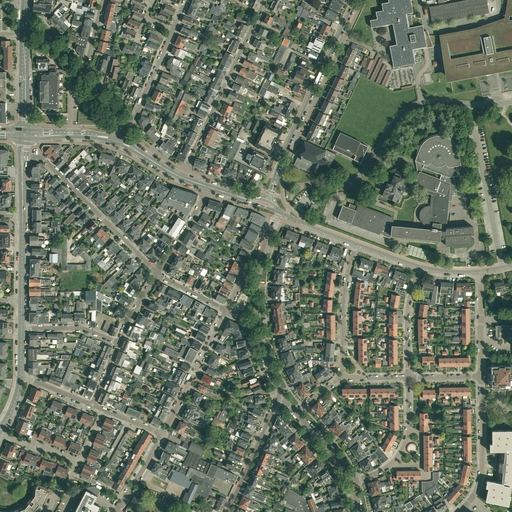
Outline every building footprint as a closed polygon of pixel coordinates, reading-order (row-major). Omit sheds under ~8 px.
[(46,4),(46,0),(34,0),(33,11),(45,13),(46,4)] [(46,0),(46,4),(45,13),(45,12),(51,13),(51,11),(52,11),(56,5),(51,5),(51,0),(46,0)] [(137,6),(138,3),(132,0),(131,3),(132,4),(130,9),(133,10),(132,11),(135,12),(135,11),(141,14),(142,14),(144,9),(137,6)] [(168,3),(161,0),(160,3),(166,5),(163,10),(170,13),(170,14),(173,15),(175,9),(167,6),(168,3)] [(256,9),(259,3),(251,0),(246,0),(250,2),(249,5),(256,9)] [(338,12),(340,7),(325,0),(321,0),(321,1),(330,5),(329,7),(338,12)] [(426,47),(427,47),(441,44),(443,60),(446,60),(448,69),(449,78),(485,72),(495,70),(498,69),(498,71),(511,68),(511,19),(490,24),(490,26),(485,27),(439,36),(428,36),(427,32),(425,32),(424,32),(423,25),(408,28),(408,26),(413,25),(411,15),(406,16),(406,14),(413,12),(410,0),(388,0),(388,2),(381,3),(383,10),(376,12),(376,16),(375,16),(373,18),(374,19),(370,20),(371,28),(392,24),(393,24),(396,44),(389,46),(393,67),(412,64),(415,63),(414,57),(414,56),(413,49),(426,47)] [(486,0),(466,0),(429,7),(430,15),(432,24),(489,13),(486,0)] [(117,4),(113,3),(108,2),(107,7),(119,10),(122,10),(123,8),(117,6),(117,4)] [(277,11),(279,7),(272,4),(269,9),(278,14),(279,12),(277,11)] [(87,11),(83,10),(83,7),(77,5),(76,9),(80,10),(79,12),(86,14),(85,16),(88,17),(93,18),(94,14),(90,12),(86,11),(87,11)] [(198,8),(196,7),(191,5),(190,5),(189,7),(190,8),(189,10),(200,15),(204,16),(205,14),(197,10),(198,8)] [(223,10),(219,8),(213,5),(212,8),(209,7),(207,11),(217,15),(220,16),(223,10)] [(322,10),(336,17),(338,13),(328,8),(327,10),(319,6),(318,9),(322,10)] [(59,12),(59,11),(60,10),(59,8),(57,10),(54,13),(54,14),(53,15),(50,19),(51,20),(51,21),(51,22),(53,24),(54,24),(54,23),(59,18),(62,15),(59,12)] [(307,21),(310,15),(312,12),(304,8),(300,17),(307,21)] [(163,10),(161,9),(159,14),(156,12),(154,16),(161,19),(162,16),(168,19),(170,14),(170,13),(163,10)] [(336,17),(322,10),(318,9),(317,11),(321,12),(325,15),(324,17),(333,21),(336,17)] [(204,16),(200,15),(189,10),(188,12),(187,12),(187,14),(186,15),(191,17),(193,18),(194,18),(196,15),(199,17),(203,19),(204,16)] [(144,15),(142,14),(141,14),(135,11),(135,12),(132,17),(129,15),(128,19),(130,19),(134,21),(135,18),(141,21),(144,15)] [(59,28),(64,23),(62,21),(63,19),(62,18),(64,16),(63,14),(62,15),(59,18),(54,23),(59,28)] [(274,15),(273,18),(267,15),(264,22),(268,24),(271,25),(273,21),(276,22),(279,18),(274,15)] [(84,22),(79,21),(77,21),(78,16),(75,16),(74,22),(91,26),(93,20),(85,18),(84,22)] [(104,16),(102,23),(103,24),(107,25),(106,29),(112,31),(117,32),(117,30),(118,27),(116,26),(116,24),(115,24),(115,23),(111,22),(111,19),(114,20),(114,21),(116,21),(116,19),(104,16)] [(191,19),(189,18),(184,16),(181,22),(189,25),(191,21),(198,25),(199,22),(192,19),(191,19)] [(283,20),(279,18),(276,22),(284,26),(286,28),(282,35),(287,38),(293,25),(283,20)] [(139,23),(134,21),(130,19),(127,25),(124,23),(123,26),(125,27),(127,28),(129,29),(130,26),(136,29),(139,23)] [(322,26),(318,23),(319,22),(313,19),(311,23),(316,26),(329,32),(331,27),(323,23),(322,26)] [(71,25),(69,23),(68,22),(66,25),(64,23),(59,28),(64,32),(71,25)] [(90,32),(91,26),(74,22),(73,24),(83,26),(82,30),(90,32)] [(242,38),(245,32),(232,26),(228,24),(226,23),(224,23),(223,25),(223,26),(227,28),(226,29),(229,30),(229,29),(231,30),(231,28),(236,31),(235,35),(228,32),(227,34),(233,38),(238,40),(240,37),(242,38)] [(240,23),(238,27),(233,24),(232,26),(245,32),(248,26),(240,23)] [(180,33),(185,35),(191,37),(192,35),(196,36),(198,32),(191,29),(191,30),(187,28),(187,26),(184,25),(183,27),(180,33)] [(326,36),(329,32),(316,26),(314,30),(326,36)] [(125,33),(123,32),(122,31),(121,35),(120,37),(126,40),(127,38),(128,35),(134,38),(136,32),(129,29),(127,28),(125,33)] [(268,31),(265,30),(261,28),(258,34),(265,37),(266,34),(270,36),(272,33),(268,31)] [(304,31),(301,29),(300,31),(299,33),(307,38),(308,37),(310,34),(304,31)] [(80,36),(83,37),(88,38),(90,32),(82,30),(81,34),(76,33),(75,35),(80,36)] [(150,34),(148,40),(150,41),(150,40),(157,43),(158,42),(159,43),(161,40),(159,39),(160,38),(154,35),(155,32),(149,30),(147,33),(150,34)] [(324,41),(326,36),(314,30),(313,32),(314,33),(313,35),(317,37),(324,41)] [(88,39),(83,38),(69,34),(68,40),(76,43),(75,48),(76,48),(76,49),(77,49),(76,51),(82,57),(84,57),(84,56),(88,39)] [(108,38),(109,36),(102,34),(100,39),(110,41),(109,42),(114,43),(115,41),(110,39),(108,38)] [(186,39),(183,37),(179,35),(177,40),(189,46),(195,49),(197,46),(191,43),(190,44),(185,41),(186,39)] [(310,41),(321,47),(324,42),(312,36),(311,38),(312,38),(310,41)] [(224,41),(219,39),(214,37),(213,39),(224,44),(229,46),(227,50),(235,54),(238,48),(224,41)] [(220,37),(219,39),(224,41),(238,48),(240,42),(233,38),(231,42),(225,39),(220,37)] [(287,47),(290,40),(285,37),(283,40),(281,44),(287,47)] [(150,41),(148,40),(148,39),(145,44),(144,48),(150,50),(151,47),(157,50),(160,44),(157,43),(150,40),(150,41)] [(261,41),(260,41),(256,39),(252,45),(259,49),(261,43),(264,44),(266,41),(262,39),(261,41)] [(195,49),(189,46),(177,40),(175,45),(182,48),(183,45),(195,51),(195,49)] [(319,52),(321,47),(310,41),(308,47),(319,52)] [(138,58),(139,55),(141,50),(138,49),(140,46),(133,43),(132,46),(126,44),(123,51),(132,55),(133,52),(136,54),(135,56),(138,58)] [(315,60),(318,54),(299,44),(298,46),(310,52),(308,56),(315,60)] [(105,50),(106,48),(99,46),(97,50),(105,52),(104,54),(111,56),(112,52),(105,50)] [(180,50),(178,49),(174,47),(171,53),(177,56),(180,50)] [(360,56),(355,54),(356,51),(353,50),(354,49),(349,47),(348,50),(348,49),(346,52),(347,52),(347,53),(356,57),(359,59),(360,56)] [(226,52),(224,56),(214,50),(213,53),(216,54),(219,55),(231,61),(234,56),(226,52)] [(257,54),(254,53),(250,51),(249,52),(248,53),(248,54),(247,57),(251,59),(254,60),(256,56),(261,59),(268,62),(269,59),(257,54)] [(377,52),(365,77),(368,79),(380,53),(377,52)] [(354,62),(356,57),(347,53),(346,55),(345,54),(344,57),(345,57),(344,58),(354,62)] [(106,69),(109,60),(111,56),(105,54),(103,59),(99,57),(97,64),(96,69),(105,72),(106,69)] [(229,67),(231,61),(219,55),(216,54),(215,56),(222,60),(221,63),(229,67)] [(306,69),(308,70),(311,64),(307,62),(308,60),(300,56),(298,61),(301,62),(300,65),(300,66),(306,69)] [(178,58),(177,60),(170,57),(167,62),(175,65),(179,67),(180,67),(183,60),(178,58)] [(111,58),(109,65),(112,66),(109,76),(116,78),(119,67),(115,66),(117,59),(111,58)] [(354,62),(344,58),(343,59),(342,61),(342,62),(342,63),(349,66),(350,65),(351,66),(354,65),(355,66),(356,63),(354,62)] [(380,58),(370,80),(373,81),(383,59),(380,58)] [(37,59),(37,64),(37,69),(47,69),(47,64),(49,64),(49,59),(37,59)] [(152,65),(150,64),(149,63),(150,61),(146,59),(144,62),(142,68),(149,71),(152,65)] [(252,63),(250,62),(245,59),(243,65),(250,68),(251,65),(257,68),(258,66),(252,63)] [(366,63),(365,62),(363,66),(369,69),(373,62),(368,59),(366,63)] [(179,67),(175,65),(167,62),(165,67),(173,70),(171,73),(178,76),(181,70),(178,69),(179,67)] [(220,64),(219,67),(210,63),(209,66),(226,73),(228,68),(220,64)] [(384,64),(375,82),(379,84),(387,65),(384,64)] [(300,66),(300,65),(299,65),(295,73),(296,73),(298,74),(304,77),(306,78),(309,72),(305,71),(306,69),(300,66)] [(340,70),(347,73),(349,68),(342,65),(342,66),(341,66),(340,68),(340,70)] [(215,75),(223,79),(226,73),(209,66),(208,67),(217,71),(215,75)] [(248,70),(246,69),(242,67),(239,73),(253,79),(254,76),(247,73),(248,70)] [(147,77),(149,71),(142,68),(139,74),(138,76),(142,78),(143,75),(147,77)] [(58,69),(56,69),(56,70),(50,70),(48,73),(41,73),(40,109),(44,109),(44,112),(51,112),(56,112),(56,109),(59,109),(59,93),(59,91),(60,91),(60,89),(59,89),(59,75),(59,73),(59,72),(64,72),(73,82),(75,80),(65,69),(58,69)] [(272,80),(275,73),(271,70),(269,73),(266,78),(271,81),(272,80)] [(345,78),(347,73),(340,70),(339,72),(338,71),(337,74),(338,74),(337,75),(345,78)] [(388,70),(381,85),(384,87),(391,72),(388,70)] [(125,89),(127,85),(130,86),(135,74),(128,71),(125,78),(122,77),(120,82),(118,86),(125,89)] [(170,74),(170,75),(163,72),(161,77),(160,79),(167,83),(169,78),(174,80),(176,77),(170,74)] [(215,76),(213,79),(200,73),(199,75),(200,75),(220,85),(222,79),(215,76)] [(298,74),(296,73),(295,76),(291,75),(289,79),(297,83),(298,81),(302,83),(304,77),(298,74)] [(220,85),(200,75),(199,76),(199,77),(211,83),(209,87),(217,90),(220,85)] [(245,78),(242,77),(238,75),(235,81),(242,84),(241,86),(248,89),(250,84),(243,81),(245,78)] [(334,82),(342,85),(344,80),(336,77),(336,78),(335,77),(334,80),(335,80),(334,82)] [(270,84),(271,81),(266,78),(262,86),(268,89),(270,84)] [(167,83),(160,79),(159,82),(156,87),(163,90),(163,91),(170,94),(171,91),(170,90),(168,89),(169,87),(166,85),(167,83)] [(288,80),(288,82),(287,83),(290,85),(294,87),(293,90),(299,93),(301,90),(300,89),(301,88),(298,86),(299,85),(291,82),(288,80)] [(132,90),(130,95),(137,98),(138,93),(140,88),(137,87),(139,85),(133,82),(132,85),(133,86),(132,90)] [(339,90),(342,85),(334,82),(333,83),(332,85),(332,86),(332,87),(339,90)] [(235,93),(242,96),(243,94),(238,91),(241,86),(234,83),(231,88),(236,91),(235,93)] [(268,89),(267,90),(278,95),(281,89),(270,84),(268,89)] [(198,87),(198,88),(195,86),(195,87),(193,86),(193,88),(197,90),(214,98),(217,91),(210,88),(208,92),(198,87)] [(267,90),(268,89),(262,86),(258,94),(267,98),(268,95),(265,94),(267,90)] [(329,93),(336,97),(338,92),(331,88),(330,89),(329,91),(329,92),(329,93)] [(163,93),(160,92),(155,90),(153,95),(165,100),(165,98),(162,96),(163,93)] [(206,97),(204,101),(211,104),(214,98),(197,90),(196,92),(206,97)] [(245,98),(235,93),(230,91),(227,98),(234,101),(235,98),(243,102),(245,98)] [(334,102),(336,97),(329,93),(328,95),(327,95),(326,97),(327,97),(326,98),(334,102)] [(165,100),(153,95),(151,99),(155,101),(155,102),(161,105),(162,104),(163,103),(167,105),(168,101),(167,101),(165,100)] [(295,103),(287,100),(287,99),(280,96),(278,99),(281,100),(280,104),(284,106),(292,109),(295,103)] [(323,105),(330,109),(333,104),(325,100),(325,101),(324,101),(323,103),(324,103),(323,105)] [(160,107),(152,103),(147,101),(145,107),(149,109),(152,110),(153,107),(159,110),(160,107)] [(210,106),(203,102),(199,101),(197,107),(200,108),(207,112),(210,106)] [(6,112),(6,102),(0,102),(0,122),(6,122),(6,119),(8,119),(8,112),(6,112)] [(233,105),(242,110),(244,106),(235,102),(233,105)] [(233,105),(232,107),(225,103),(222,108),(230,112),(232,109),(243,114),(244,111),(242,110),(233,105)] [(328,114),(330,109),(323,105),(322,107),(321,107),(320,109),(321,109),(321,110),(328,114)] [(292,109),(284,106),(283,109),(275,106),(272,110),(284,115),(285,114),(289,116),(292,109)] [(204,118),(207,112),(200,108),(198,111),(195,109),(193,112),(197,114),(204,118)] [(230,112),(222,108),(220,113),(228,117),(227,118),(232,120),(233,117),(231,116),(233,113),(230,112)] [(284,117),(279,115),(271,111),(270,115),(277,118),(276,121),(278,122),(285,125),(286,122),(285,122),(286,120),(283,118),(284,117)] [(317,117),(325,121),(327,115),(320,112),(319,113),(318,115),(317,117)] [(150,118),(152,115),(152,114),(150,114),(148,117),(146,116),(146,118),(143,117),(144,115),(141,114),(138,121),(138,123),(143,129),(144,129),(145,126),(146,126),(147,124),(150,118)] [(203,120),(199,118),(196,116),(196,117),(192,115),(191,118),(194,119),(193,122),(201,126),(203,120)] [(224,118),(221,117),(217,115),(214,120),(225,125),(226,124),(222,122),(224,118)] [(263,120),(256,117),(249,130),(255,133),(255,131),(260,122),(262,123),(263,120)] [(322,125),(325,121),(317,117),(317,119),(316,118),(315,121),(315,122),(322,125)] [(232,126),(226,124),(225,125),(214,120),(211,126),(219,129),(221,125),(230,130),(232,126)] [(198,131),(201,126),(193,122),(192,125),(188,123),(187,126),(190,128),(198,131)] [(254,146),(270,154),(276,144),(277,141),(282,130),(276,127),(275,129),(271,127),(272,125),(266,122),(260,133),(260,134),(259,135),(254,146)] [(311,128),(318,132),(321,127),(313,123),(313,124),(312,124),(311,126),(312,126),(311,128)] [(151,137),(157,130),(152,126),(146,132),(151,137)] [(188,134),(183,132),(175,128),(174,130),(176,131),(194,139),(197,133),(190,130),(188,134)] [(218,131),(215,130),(210,128),(208,133),(215,136),(216,134),(221,136),(222,134),(217,131),(218,131)] [(316,137),(318,132),(311,128),(311,129),(310,129),(309,131),(309,133),(316,137)] [(157,130),(151,137),(156,141),(159,137),(160,137),(161,135),(157,130)] [(191,145),(194,139),(176,131),(175,133),(186,138),(184,142),(191,145)] [(332,150),(360,163),(363,157),(368,146),(360,143),(360,142),(340,132),(334,145),(334,146),(332,150)] [(223,140),(215,136),(208,133),(206,138),(213,141),(214,139),(222,142),(223,140)] [(319,138),(316,137),(309,133),(308,134),(306,136),(307,136),(306,138),(316,143),(319,138)] [(165,150),(175,138),(168,135),(165,134),(163,137),(166,139),(167,139),(168,138),(169,139),(165,143),(163,142),(160,146),(160,147),(160,148),(161,149),(162,149),(163,148),(163,149),(165,150)] [(473,231),(473,226),(446,228),(447,211),(448,201),(452,201),(453,190),(456,189),(454,176),(458,176),(456,166),(461,165),(459,152),(458,150),(458,149),(457,148),(457,147),(456,145),(455,144),(454,143),(454,142),(453,141),(452,140),(451,140),(449,139),(448,138),(447,138),(446,137),(445,137),(443,136),(442,136),(441,136),(439,136),(438,136),(437,136),(435,136),(434,136),(433,136),(431,137),(430,137),(429,138),(428,139),(427,139),(426,140),(425,141),(424,142),(423,143),(422,144),(421,145),(420,146),(420,147),(419,149),(417,155),(415,161),(421,163),(419,166),(422,168),(441,175),(440,179),(420,172),(415,184),(427,188),(425,192),(431,194),(430,206),(428,206),(424,207),(421,209),(419,213),(419,217),(420,221),(423,224),(426,226),(428,226),(429,225),(432,225),(432,228),(431,228),(431,230),(392,226),(393,218),(387,216),(387,215),(358,204),(357,207),(350,204),(350,203),(348,207),(342,205),(337,218),(380,235),(380,233),(383,234),(383,235),(390,238),(391,236),(432,240),(439,240),(440,237),(441,237),(441,239),(443,239),(444,237),(445,237),(446,245),(471,243),(471,234),(473,234),(473,231)] [(175,150),(172,148),(179,140),(175,138),(165,150),(168,153),(168,152),(171,155),(175,150)] [(212,143),(213,141),(206,138),(203,143),(208,145),(211,146),(215,148),(217,146),(212,143)] [(233,146),(231,149),(228,157),(233,160),(241,142),(236,140),(233,146)] [(326,149),(325,151),(304,142),(298,155),(300,156),(299,158),(297,157),(294,165),(309,172),(310,171),(317,174),(320,168),(326,171),(330,162),(331,163),(333,159),(336,154),(326,150),(326,149)] [(191,146),(186,144),(184,147),(182,145),(176,158),(182,161),(183,160),(184,160),(187,155),(191,146)] [(42,147),(41,149),(42,151),(44,153),(48,157),(60,145),(44,145),(42,147)] [(60,145),(48,157),(53,161),(59,155),(56,152),(58,150),(59,150),(62,147),(60,145)] [(207,148),(202,145),(200,150),(204,151),(203,154),(200,154),(199,156),(198,159),(196,159),(195,163),(194,163),(193,165),(195,167),(196,168),(197,167),(199,168),(204,151),(206,152),(208,148),(207,148)] [(204,151),(199,168),(201,168),(201,169),(203,170),(203,169),(204,169),(208,159),(205,158),(207,153),(211,154),(212,150),(208,148),(206,152),(204,151)] [(6,167),(9,152),(9,151),(7,151),(6,151),(5,150),(3,150),(2,150),(1,150),(0,149),(0,175),(8,176),(8,169),(4,169),(4,167),(6,167)] [(84,159),(85,157),(88,154),(84,150),(80,153),(83,156),(82,157),(84,159)] [(254,151),(252,155),(248,154),(246,158),(250,160),(248,164),(263,171),(269,158),(254,151)] [(105,164),(106,162),(108,155),(101,153),(99,160),(103,161),(102,163),(105,164)] [(88,154),(85,157),(90,163),(93,160),(88,154)] [(59,168),(63,165),(65,162),(68,159),(64,155),(61,157),(60,157),(55,163),(59,168)] [(108,155),(106,162),(113,164),(115,157),(108,155)] [(217,162),(219,156),(216,155),(214,164),(211,163),(209,170),(209,171),(210,171),(211,172),(212,171),(214,172),(217,162)] [(223,156),(222,158),(220,163),(217,162),(214,172),(216,173),(218,174),(218,173),(219,174),(221,167),(223,168),(226,157),(223,156)] [(66,175),(70,172),(79,162),(77,160),(74,163),(72,165),(71,163),(62,171),(66,175)] [(120,172),(125,162),(124,162),(124,161),(121,160),(120,160),(117,166),(120,168),(117,172),(119,173),(120,172)] [(229,176),(233,160),(232,163),(230,163),(230,165),(227,165),(226,167),(223,175),(224,175),(225,176),(226,176),(227,176),(229,176)] [(125,162),(120,172),(119,173),(122,175),(123,172),(126,174),(128,170),(130,165),(129,165),(130,164),(127,163),(125,162)] [(31,174),(40,174),(40,175),(44,175),(48,171),(41,163),(32,166),(31,168),(31,174)] [(106,172),(108,174),(111,176),(115,165),(112,164),(109,172),(106,170),(106,172)] [(81,171),(85,167),(83,165),(78,170),(76,169),(74,171),(73,170),(67,176),(72,181),(81,171)] [(129,184),(137,169),(136,169),(136,168),(134,166),(133,167),(129,173),(131,174),(126,182),(128,183),(129,184)] [(97,180),(104,173),(98,167),(93,171),(95,173),(92,176),(97,180)] [(261,175),(261,173),(248,167),(245,174),(246,174),(246,175),(259,181),(261,175)] [(77,186),(80,183),(87,176),(91,172),(88,169),(84,174),(81,171),(72,181),(77,186)] [(137,181),(139,177),(142,173),(141,172),(142,171),(139,170),(137,169),(129,184),(130,185),(132,182),(134,179),(137,181)] [(242,181),(245,175),(239,173),(238,174),(237,177),(236,179),(242,181)] [(406,181),(406,180),(402,179),(400,178),(401,175),(395,173),(394,176),(392,182),(393,183),(393,184),(391,185),(387,183),(383,196),(398,202),(401,193),(403,192),(404,191),(404,189),(404,188),(405,184),(406,184),(406,183),(406,181)] [(141,188),(148,177),(147,176),(147,175),(145,174),(144,174),(141,178),(140,180),(142,181),(140,185),(142,186),(141,188)] [(256,186),(259,181),(246,175),(246,176),(247,176),(244,182),(254,187),(256,186)] [(54,187),(55,185),(59,182),(54,177),(49,182),(48,182),(48,186),(51,184),(53,187),(54,187)] [(149,186),(150,184),(153,180),(152,179),(150,177),(150,178),(148,177),(141,188),(143,189),(147,184),(149,186)] [(85,179),(77,187),(82,191),(90,184),(85,179)] [(156,190),(160,183),(156,181),(152,187),(149,192),(151,193),(152,191),(155,192),(156,190)] [(158,197),(165,186),(160,183),(156,190),(159,191),(156,196),(158,197)] [(54,201),(65,189),(64,188),(64,187),(63,186),(62,186),(61,185),(56,191),(58,192),(54,196),(55,197),(53,199),(53,200),(54,201)] [(164,198),(166,193),(169,189),(165,186),(158,197),(160,199),(161,196),(164,198)] [(165,198),(167,200),(168,198),(169,198),(169,197),(194,205),(197,201),(198,195),(172,186),(165,198)] [(89,199),(93,195),(99,189),(97,187),(93,191),(90,189),(85,194),(89,199)] [(64,198),(66,197),(69,193),(69,192),(68,191),(67,191),(65,189),(54,201),(55,203),(62,197),(64,198)] [(96,202),(106,192),(104,190),(102,192),(100,190),(98,192),(98,193),(96,195),(92,198),(93,199),(92,199),(94,201),(95,201),(96,202)] [(48,191),(45,191),(44,197),(43,197),(43,194),(32,193),(32,194),(31,194),(31,199),(49,200),(53,200),(53,199),(50,194),(48,192),(48,191)] [(100,206),(103,202),(105,200),(104,198),(108,195),(106,192),(96,202),(97,203),(99,206),(99,205),(100,206)] [(105,211),(119,197),(117,194),(111,200),(110,199),(101,207),(102,208),(101,208),(103,210),(104,210),(105,211)] [(137,194),(135,198),(140,202),(140,203),(143,198),(137,194)] [(68,206),(70,204),(74,201),(73,200),(72,199),(70,197),(64,202),(64,201),(58,208),(58,209),(59,211),(66,204),(68,206)] [(114,205),(117,203),(121,199),(119,197),(105,211),(106,212),(105,212),(107,214),(108,214),(116,207),(114,205)] [(54,201),(53,200),(49,200),(31,199),(31,205),(32,205),(32,206),(41,206),(41,203),(46,203),(46,209),(54,209),(58,209),(58,208),(55,203),(54,201)] [(214,209),(216,202),(209,200),(207,206),(206,206),(203,209),(206,211),(209,207),(214,209)] [(73,211),(75,209),(79,206),(78,205),(77,204),(75,202),(70,207),(69,207),(65,211),(67,213),(71,209),(73,211)] [(220,211),(221,209),(223,204),(216,202),(214,209),(217,210),(215,217),(217,218),(220,211)] [(231,217),(236,207),(227,203),(222,213),(215,226),(224,231),(228,223),(231,217)] [(126,207),(125,205),(117,212),(115,210),(110,216),(112,218),(111,218),(113,220),(120,213),(126,207)] [(156,211),(161,213),(164,216),(168,210),(163,206),(160,205),(157,209),(156,211)] [(78,217),(80,215),(84,211),(83,211),(84,210),(83,209),(82,209),(80,207),(66,221),(68,224),(77,215),(78,217)] [(125,215),(123,214),(128,209),(126,207),(120,213),(113,220),(115,222),(115,221),(117,223),(121,219),(125,215)] [(266,218),(261,215),(258,214),(238,207),(234,215),(250,221),(261,226),(266,218)] [(159,216),(161,213),(156,211),(154,214),(152,217),(155,219),(158,215),(159,216)] [(81,226),(86,221),(90,217),(89,217),(90,216),(88,214),(87,215),(85,213),(76,222),(79,224),(81,226)] [(135,220),(134,219),(132,217),(130,219),(121,228),(123,230),(124,230),(125,231),(130,226),(129,224),(132,221),(133,222),(135,220)] [(178,217),(176,217),(175,218),(174,217),(172,220),(182,227),(185,221),(178,217)] [(121,228),(130,219),(128,218),(126,221),(124,219),(118,224),(120,226),(119,226),(121,228)] [(212,226),(204,221),(200,218),(197,223),(204,227),(205,225),(210,228),(212,226)] [(91,231),(94,228),(97,225),(97,224),(98,223),(95,220),(94,221),(93,220),(81,232),(83,234),(87,231),(90,233),(91,232),(91,231)] [(178,233),(182,227),(172,220),(170,223),(174,225),(171,229),(178,233)] [(261,227),(257,225),(252,222),(247,220),(246,221),(245,221),(245,222),(250,225),(249,227),(259,231),(261,227)] [(202,228),(199,226),(195,223),(191,229),(199,233),(200,231),(205,234),(207,230),(202,227),(202,228)] [(141,232),(139,231),(144,226),(142,224),(139,226),(129,236),(131,238),(132,238),(133,239),(141,232)] [(225,229),(235,234),(230,232),(233,226),(232,226),(229,224),(228,224),(225,229)] [(129,236),(139,226),(138,225),(135,227),(133,225),(126,232),(128,234),(128,235),(129,236)] [(171,229),(168,226),(165,231),(175,237),(178,233),(171,229)] [(97,241),(98,239),(105,232),(101,228),(98,231),(95,229),(88,236),(91,239),(92,237),(97,241)] [(258,233),(254,231),(249,228),(248,232),(242,229),(241,231),(255,238),(258,233)] [(231,243),(235,234),(225,229),(221,237),(231,243)] [(171,239),(166,236),(164,235),(165,234),(159,230),(157,233),(163,236),(161,239),(168,243),(169,243),(170,241),(169,241),(171,239)] [(291,239),(293,232),(287,230),(286,233),(284,232),(281,238),(290,241),(291,239)] [(189,231),(186,237),(197,244),(198,242),(196,240),(196,237),(196,236),(189,231)] [(253,243),(255,238),(241,231),(241,233),(246,235),(244,238),(248,241),(253,243)] [(98,245),(103,240),(105,242),(110,237),(105,232),(98,239),(97,241),(95,242),(98,245)] [(296,241),(297,239),(299,234),(293,232),(291,239),(294,240),(292,246),(295,248),(297,242),(296,241)] [(142,248),(153,237),(151,235),(145,241),(143,239),(138,244),(139,245),(138,245),(140,247),(141,247),(142,248)] [(303,250),(307,237),(302,235),(300,240),(299,243),(297,242),(295,248),(294,251),(296,252),(297,251),(299,245),(303,247),(302,250),(303,250)] [(151,246),(149,244),(156,238),(153,237),(142,248),(143,249),(142,249),(144,251),(145,251),(151,246)] [(196,246),(197,244),(186,237),(182,242),(189,247),(191,243),(196,246)] [(311,245),(312,244),(313,240),(307,237),(303,250),(306,251),(308,245),(311,246),(310,248),(309,247),(308,251),(310,252),(313,246),(311,245)] [(9,243),(9,240),(0,239),(0,247),(4,247),(9,247),(9,246),(10,246),(10,243),(9,243)] [(250,250),(252,244),(242,239),(239,244),(250,250)] [(108,254),(117,244),(116,243),(114,241),(113,241),(108,246),(110,248),(106,252),(108,254)] [(320,250),(323,243),(317,241),(315,246),(313,252),(316,253),(317,249),(320,250)] [(326,252),(327,250),(329,245),(323,243),(320,250),(318,256),(321,257),(323,251),(326,252)] [(115,253),(117,252),(121,248),(120,248),(120,247),(119,245),(118,246),(117,244),(108,254),(110,255),(114,252),(115,253)] [(188,249),(185,247),(181,244),(177,251),(184,255),(183,256),(190,260),(192,257),(187,254),(186,252),(188,249)] [(248,252),(242,249),(242,248),(234,244),(232,247),(240,251),(239,254),(246,257),(248,252)] [(78,253),(82,249),(78,245),(74,249),(77,252),(78,253)] [(151,257),(160,248),(158,246),(155,250),(153,248),(147,254),(148,254),(148,255),(149,256),(150,256),(151,257)] [(332,247),(331,252),(330,255),(328,254),(327,257),(331,259),(331,260),(333,261),(338,249),(337,249),(335,248),(334,247),(334,248),(332,247)] [(61,263),(61,260),(61,250),(61,248),(52,248),(52,250),(52,253),(49,253),(49,260),(49,263),(51,263),(57,263),(61,263)] [(155,261),(158,258),(159,257),(160,256),(159,256),(160,256),(158,254),(162,250),(160,248),(151,257),(152,258),(152,259),(154,261),(154,260),(155,261)] [(338,249),(337,249),(338,249),(333,261),(336,262),(336,261),(340,262),(339,265),(344,267),(345,261),(340,259),(343,251),(341,250),(341,249),(338,248),(338,249)] [(117,262),(126,254),(125,252),(123,250),(122,250),(117,255),(119,257),(115,260),(117,262)] [(288,252),(286,251),(279,250),(279,252),(287,255),(287,256),(279,254),(278,257),(277,256),(276,260),(288,263),(289,263),(290,258),(294,259),(294,256),(292,256),(292,255),(287,254),(288,252)] [(245,258),(241,256),(234,253),(233,255),(237,258),(236,260),(243,263),(245,258)] [(124,262),(126,261),(129,257),(129,256),(128,254),(127,255),(126,254),(117,262),(116,263),(115,265),(117,266),(123,261),(124,262)] [(183,260),(181,259),(177,256),(176,257),(174,259),(175,259),(174,261),(185,267),(186,265),(182,262),(183,260)] [(364,269),(368,260),(362,258),(361,261),(359,267),(364,269)] [(100,261),(98,264),(102,268),(106,264),(102,259),(100,261)] [(126,272),(135,263),(134,261),(132,259),(131,259),(126,264),(128,266),(124,270),(126,272)] [(284,270),(287,270),(288,267),(287,267),(288,263),(276,260),(275,264),(276,264),(276,266),(284,268),(284,270)] [(368,260),(364,269),(367,270),(368,269),(370,270),(373,262),(368,260)] [(184,270),(185,267),(174,261),(173,262),(171,264),(172,264),(171,265),(178,269),(179,267),(184,270)] [(239,270),(241,266),(239,264),(239,263),(235,261),(233,265),(228,262),(227,264),(239,270)] [(133,271),(135,270),(139,266),(138,266),(138,265),(137,263),(136,264),(135,263),(126,272),(128,274),(131,270),(133,271)] [(380,274),(383,266),(377,263),(374,271),(372,270),(369,277),(368,281),(371,282),(375,272),(380,274)] [(237,275),(239,270),(227,264),(226,266),(231,269),(229,272),(234,274),(234,273),(237,275)] [(200,273),(203,268),(198,265),(193,265),(191,269),(196,271),(198,272),(200,273)] [(386,277),(387,274),(389,268),(383,266),(380,274),(386,277)] [(177,272),(177,270),(175,269),(170,267),(169,269),(168,269),(167,272),(168,272),(167,273),(172,275),(172,276),(174,277),(174,276),(177,272)] [(135,281),(144,272),(143,271),(144,270),(142,268),(141,269),(141,268),(135,274),(137,275),(133,279),(135,281)] [(397,281),(401,272),(395,270),(392,278),(388,276),(387,278),(386,283),(389,284),(391,280),(395,281),(395,280),(397,281)] [(194,281),(195,278),(197,279),(198,278),(200,274),(200,273),(198,272),(196,271),(193,277),(189,275),(186,282),(187,282),(187,283),(188,284),(189,284),(192,285),(193,281),(194,281)] [(224,276),(221,274),(215,271),(214,273),(217,275),(226,279),(226,278),(233,282),(236,276),(226,271),(224,276)] [(145,279),(148,276),(147,275),(148,275),(146,273),(145,273),(144,272),(135,281),(131,285),(138,289),(141,285),(138,282),(141,279),(143,281),(143,280),(144,280),(145,279)] [(403,284),(404,281),(407,274),(401,272),(397,281),(398,281),(394,291),(400,293),(401,290),(399,289),(400,287),(401,284),(403,284)] [(205,277),(203,276),(200,274),(198,278),(197,279),(200,281),(196,288),(197,288),(198,289),(199,290),(200,290),(201,290),(206,282),(202,281),(205,277)] [(226,279),(217,275),(216,278),(224,282),(223,285),(230,288),(232,283),(226,280),(226,279)] [(285,277),(283,277),(273,276),(272,280),(273,280),(273,283),(282,284),(281,285),(285,285),(285,283),(284,283),(285,277)] [(110,278),(103,285),(110,288),(115,283),(110,278)] [(132,287),(131,286),(132,285),(127,282),(124,286),(129,289),(128,292),(135,296),(135,295),(135,296),(137,293),(136,293),(138,290),(137,290),(132,287)] [(224,287),(215,282),(214,285),(221,288),(219,292),(226,295),(228,292),(227,291),(229,290),(224,287)] [(462,292),(471,292),(471,287),(470,287),(470,283),(469,283),(469,282),(466,282),(466,283),(463,283),(463,290),(462,290),(462,292)] [(507,284),(504,284),(503,282),(494,283),(496,293),(501,292),(501,293),(502,293),(502,294),(503,294),(504,294),(504,293),(505,293),(505,292),(505,291),(509,290),(507,284)] [(163,294),(165,291),(167,286),(161,283),(158,290),(157,290),(154,295),(157,297),(160,292),(162,293),(158,303),(161,304),(165,295),(163,294)] [(434,287),(434,284),(423,283),(422,287),(422,289),(431,291),(431,290),(432,290),(430,303),(435,304),(435,303),(435,299),(437,290),(437,287),(434,287)] [(452,291),(453,288),(453,283),(447,283),(446,290),(446,292),(446,293),(452,293),(451,303),(454,303),(455,292),(452,291)] [(462,290),(463,290),(463,283),(456,283),(456,290),(455,290),(455,292),(454,303),(455,303),(455,307),(470,306),(470,304),(464,304),(464,302),(455,302),(455,301),(457,301),(457,297),(463,297),(462,292),(462,290)] [(167,308),(175,290),(170,287),(166,295),(170,297),(165,307),(167,308)] [(177,301),(179,298),(181,293),(175,290),(167,308),(168,309),(173,299),(177,301)] [(85,291),(85,294),(85,301),(96,301),(96,298),(96,292),(96,291),(85,291)] [(225,297),(221,295),(215,291),(213,294),(217,296),(215,299),(218,301),(222,303),(225,297)] [(104,295),(96,292),(96,298),(102,300),(109,303),(110,299),(104,296),(104,295)] [(280,296),(281,293),(271,292),(271,297),(272,297),(272,299),(281,299),(281,301),(283,301),(293,301),(289,301),(289,298),(287,298),(287,297),(285,297),(281,297),(281,296),(280,296)] [(132,300),(126,297),(118,293),(115,299),(120,302),(121,301),(128,306),(130,304),(131,303),(131,302),(131,301),(132,300)] [(182,309),(188,297),(183,294),(180,298),(179,302),(182,304),(180,308),(182,309)] [(189,307),(191,304),(193,299),(188,297),(182,309),(181,311),(179,314),(183,316),(185,311),(183,310),(186,305),(189,307)] [(195,313),(200,303),(195,300),(191,308),(194,310),(190,318),(192,320),(192,319),(194,316),(195,314),(195,313)] [(272,308),(272,312),(282,311),(281,307),(284,307),(285,306),(292,306),(293,304),(293,301),(283,301),(283,302),(282,303),(281,304),(281,303),(278,304),(278,303),(277,304),(275,304),(272,304),(273,308),(272,308)] [(161,304),(158,303),(157,302),(155,305),(150,302),(147,308),(157,312),(159,309),(163,311),(165,307),(161,304)] [(202,314),(206,306),(200,303),(195,313),(195,314),(194,316),(192,319),(197,321),(198,322),(199,320),(195,318),(198,312),(202,314)] [(82,310),(82,306),(82,304),(79,304),(79,321),(84,321),(84,316),(88,316),(88,313),(84,313),(84,310),(82,310)] [(118,307),(118,308),(112,304),(111,307),(113,308),(112,311),(122,317),(122,316),(123,317),(124,314),(125,312),(121,309),(118,307)] [(205,322),(208,316),(208,317),(212,309),(207,306),(203,314),(206,316),(203,321),(199,319),(199,320),(198,322),(204,325),(205,322)] [(156,313),(155,312),(148,309),(147,311),(146,310),(146,312),(145,312),(144,314),(144,315),(151,318),(152,316),(155,317),(156,313)] [(211,318),(214,319),(218,312),(212,309),(208,317),(208,316),(205,322),(204,325),(210,328),(211,325),(208,323),(211,318)] [(30,323),(38,323),(41,323),(43,323),(44,323),(48,323),(48,318),(44,318),(44,313),(40,313),(41,311),(38,311),(37,313),(30,313),(30,319),(30,323)] [(289,314),(287,314),(287,311),(282,311),(272,312),(273,316),(274,316),(274,319),(283,318),(289,317),(289,316),(289,314)] [(142,316),(141,317),(139,315),(135,321),(140,324),(139,326),(147,330),(148,328),(145,326),(148,322),(149,322),(151,319),(142,316)] [(274,326),(284,325),(287,324),(286,320),(293,319),(292,317),(289,317),(283,318),(274,319),(274,322),(273,322),(274,326)] [(234,333),(242,328),(240,326),(235,323),(229,320),(219,340),(223,342),(225,339),(230,333),(230,331),(234,333)] [(210,328),(204,325),(198,322),(197,321),(194,328),(199,330),(206,334),(210,328)] [(112,326),(109,333),(109,334),(115,336),(121,323),(118,322),(116,327),(112,326)] [(142,332),(143,329),(130,324),(128,329),(135,332),(140,334),(141,332),(142,332)] [(287,328),(284,329),(284,325),(274,326),(274,330),(275,330),(276,334),(285,333),(288,332),(288,334),(296,333),(296,332),(296,329),(292,330),(292,329),(288,331),(287,328)] [(511,325),(495,326),(495,336),(495,337),(511,337),(511,336),(511,325)] [(236,338),(240,338),(245,337),(244,331),(242,328),(234,333),(235,334),(236,338)] [(134,335),(135,332),(128,329),(126,334),(137,339),(138,337),(134,335)] [(205,336),(198,332),(197,334),(192,332),(191,334),(195,336),(195,338),(202,341),(202,342),(205,336)] [(287,343),(286,338),(297,335),(296,333),(288,334),(285,335),(285,337),(277,339),(278,341),(277,341),(278,345),(287,343)] [(103,348),(92,343),(93,340),(88,338),(86,344),(110,353),(112,348),(105,345),(103,348)] [(136,343),(129,340),(124,338),(122,343),(130,346),(137,349),(138,346),(135,345),(136,343)] [(201,344),(199,343),(193,339),(191,343),(188,341),(187,342),(183,340),(182,342),(191,346),(198,349),(201,344)] [(246,340),(245,340),(245,339),(237,341),(238,346),(232,347),(233,348),(230,349),(230,352),(238,349),(238,348),(241,347),(246,346),(245,343),(246,342),(246,340)] [(110,353),(86,344),(79,341),(78,343),(76,347),(79,349),(81,350),(82,346),(90,349),(89,353),(92,354),(93,350),(101,354),(100,356),(107,359),(110,353)] [(280,349),(280,351),(288,349),(289,350),(292,350),(296,348),(295,345),(293,346),(292,341),(287,343),(278,345),(279,349),(280,349)] [(129,349),(130,346),(122,343),(120,348),(128,352),(127,353),(135,356),(136,354),(132,352),(132,351),(129,349)] [(150,350),(151,347),(144,344),(143,347),(146,349),(145,352),(148,353),(150,350)] [(198,351),(190,347),(184,344),(181,350),(195,357),(198,351)] [(225,347),(223,346),(218,344),(216,347),(215,347),(215,349),(215,350),(223,354),(224,351),(226,351),(230,353),(230,352),(230,349),(230,347),(226,345),(225,347)] [(181,350),(179,352),(166,345),(163,351),(176,358),(178,356),(192,363),(195,357),(181,350)] [(294,365),(300,363),(299,361),(295,362),(294,360),(295,360),(296,359),(293,352),(297,351),(296,348),(292,350),(289,350),(289,352),(286,353),(281,354),(282,356),(281,357),(284,364),(285,364),(285,366),(293,364),(294,365)] [(242,350),(239,351),(238,349),(230,352),(230,353),(229,357),(240,355),(241,358),(244,357),(249,356),(248,356),(249,356),(248,353),(247,350),(243,351),(242,350)] [(125,358),(127,354),(119,351),(117,356),(130,362),(132,363),(133,360),(131,359),(131,360),(125,358)] [(222,358),(217,356),(213,353),(212,355),(211,355),(210,358),(217,362),(219,359),(221,360),(222,358)] [(106,361),(97,357),(94,355),(93,359),(98,361),(97,363),(104,366),(106,361)] [(145,361),(153,365),(156,358),(148,355),(145,361)] [(333,362),(334,356),(322,355),(322,361),(323,361),(322,363),(329,364),(329,361),(333,362)] [(129,364),(130,362),(117,356),(114,363),(126,367),(128,364),(129,364)] [(190,366),(182,362),(173,358),(171,361),(181,365),(180,368),(187,371),(190,366)] [(216,366),(217,362),(210,358),(208,362),(207,364),(217,369),(218,367),(216,366)] [(251,361),(250,361),(250,360),(245,361),(239,363),(240,366),(237,367),(238,370),(247,367),(252,366),(251,363),(251,362),(251,361)] [(328,376),(329,374),(327,371),(328,370),(329,364),(322,363),(323,361),(322,361),(320,361),(319,364),(319,365),(322,365),(322,366),(320,368),(322,370),(319,372),(325,379),(328,376)] [(488,386),(491,386),(491,391),(499,391),(502,391),(505,390),(511,390),(511,387),(511,386),(511,365),(511,366),(511,362),(492,362),(492,366),(491,366),(491,367),(487,367),(488,386)] [(102,371),(104,366),(97,363),(96,365),(92,363),(91,366),(102,371)] [(289,376),(300,371),(297,366),(301,365),(300,363),(294,365),(295,367),(287,371),(288,373),(287,373),(289,376)] [(120,368),(118,367),(113,365),(111,371),(120,375),(121,375),(123,376),(124,373),(119,371),(120,368)] [(59,372),(61,368),(59,367),(56,372),(53,371),(52,374),(51,374),(48,382),(54,384),(59,372)] [(186,373),(179,370),(174,367),(172,370),(174,371),(172,373),(184,379),(187,373),(186,373)] [(215,371),(213,369),(208,367),(207,369),(206,369),(206,371),(206,372),(213,376),(214,373),(220,376),(221,373),(215,370),(215,371)] [(253,368),(252,367),(241,371),(240,370),(238,371),(240,378),(245,376),(249,374),(254,373),(253,370),(254,370),(253,368)] [(59,378),(61,373),(63,369),(61,368),(59,372),(54,384),(59,386),(63,379),(59,378)] [(172,373),(171,375),(157,369),(155,374),(160,376),(167,380),(171,381),(172,380),(181,384),(184,379),(172,373)] [(121,375),(120,375),(111,371),(108,377),(115,380),(117,376),(129,381),(130,379),(123,376),(121,375)] [(297,382),(296,381),(303,377),(300,371),(289,376),(293,384),(297,382)] [(96,380),(98,376),(87,372),(86,376),(87,377),(96,380)] [(322,381),(325,379),(319,372),(315,375),(319,382),(321,380),(322,381)] [(209,377),(204,375),(204,376),(203,376),(202,377),(203,378),(201,381),(209,385),(211,381),(212,381),(212,382),(215,384),(216,383),(217,381),(210,377),(209,377)] [(251,387),(254,386),(259,384),(257,380),(256,377),(252,379),(252,378),(241,382),(243,386),(249,384),(251,387)] [(302,383),(296,388),(299,393),(309,386),(313,382),(316,381),(313,377),(309,380),(310,383),(309,384),(308,383),(304,386),(302,383)] [(121,384),(116,381),(108,378),(106,383),(117,388),(119,389),(121,384)] [(97,383),(92,381),(89,380),(86,386),(94,390),(97,383)] [(170,382),(168,387),(177,391),(180,386),(170,382)] [(115,393),(117,388),(106,383),(103,388),(111,392),(111,391),(115,393)] [(85,388),(83,387),(81,386),(81,385),(78,384),(77,388),(79,389),(79,390),(84,392),(82,396),(86,397),(90,399),(93,393),(92,392),(93,390),(89,389),(88,390),(85,389),(85,388)] [(206,388),(204,386),(199,384),(199,385),(198,385),(197,388),(197,389),(204,393),(205,390),(211,393),(212,390),(206,387),(206,388)] [(262,390),(260,385),(246,392),(248,395),(254,392),(255,394),(257,392),(262,390)] [(309,386),(299,393),(303,398),(309,393),(307,390),(310,388),(309,386)] [(31,393),(39,397),(41,391),(32,387),(30,390),(32,391),(31,393)] [(168,387),(166,392),(175,396),(177,391),(168,387)] [(109,397),(110,394),(102,391),(100,396),(113,402),(114,399),(109,397)] [(172,402),(174,398),(161,393),(159,392),(158,394),(157,394),(156,395),(162,397),(172,402)] [(201,398),(202,395),(195,392),(193,394),(194,394),(193,397),(205,403),(210,405),(211,403),(201,398)] [(36,404),(39,397),(31,393),(30,396),(29,395),(26,401),(32,403),(36,404)] [(172,402),(162,397),(161,400),(148,394),(146,398),(154,402),(155,401),(169,407),(172,402)] [(100,396),(98,402),(105,406),(107,402),(112,404),(113,402),(100,396)] [(204,406),(205,403),(193,397),(192,399),(191,399),(190,401),(191,401),(190,401),(191,402),(195,404),(197,405),(198,403),(204,406)] [(55,411),(58,403),(56,401),(49,398),(46,403),(49,404),(48,407),(50,409),(55,411)] [(316,413),(329,400),(327,399),(324,401),(324,403),(322,404),(322,403),(321,404),(318,402),(312,408),(316,413)] [(326,406),(327,405),(330,402),(329,400),(316,413),(320,417),(324,414),(326,411),(323,408),(325,406),(326,406)] [(31,405),(32,403),(26,401),(24,406),(25,407),(24,409),(32,412),(35,407),(31,405)] [(257,408),(258,407),(246,401),(244,406),(248,408),(248,407),(254,409),(252,413),(260,416),(260,415),(261,415),(262,414),(261,413),(262,410),(257,408)] [(61,416),(62,414),(66,405),(61,403),(58,403),(55,411),(60,412),(58,415),(61,416)] [(188,407),(187,409),(199,415),(204,417),(205,415),(200,413),(195,410),(196,408),(193,407),(189,404),(189,405),(188,404),(187,407),(188,407)] [(70,417),(73,409),(71,408),(71,407),(66,405),(62,414),(70,417)] [(154,406),(153,408),(165,414),(168,409),(163,407),(160,405),(159,408),(154,406)] [(141,415),(143,412),(139,411),(128,406),(125,413),(139,419),(141,415)] [(153,408),(152,410),(154,410),(154,411),(156,412),(155,415),(158,417),(163,419),(165,414),(153,408)] [(22,411),(20,416),(29,420),(34,422),(36,417),(31,415),(32,412),(24,409),(23,411),(22,411)] [(77,420),(81,411),(76,409),(76,410),(73,409),(70,417),(77,420)] [(185,411),(184,413),(194,418),(195,416),(198,417),(199,415),(187,409),(185,411)] [(327,423),(333,417),(336,419),(337,418),(338,417),(341,414),(339,411),(337,413),(332,409),(322,418),(325,420),(324,421),(326,423),(327,423)] [(85,423),(88,415),(86,414),(86,413),(81,411),(77,420),(77,421),(79,422),(80,421),(85,423)] [(183,416),(182,418),(186,420),(201,428),(202,426),(200,425),(201,425),(202,422),(201,422),(197,420),(195,422),(190,419),(191,417),(194,418),(184,413),(182,415),(183,416)] [(258,419),(251,416),(246,414),(244,417),(243,419),(256,425),(257,422),(258,422),(258,421),(258,420),(258,419)] [(95,417),(93,416),(91,415),(90,416),(88,415),(85,423),(89,425),(89,426),(91,427),(95,417)] [(150,418),(150,419),(152,420),(150,424),(158,428),(158,427),(159,426),(161,422),(161,421),(154,418),(155,417),(152,415),(150,418)] [(28,423),(29,420),(20,416),(17,422),(19,422),(18,425),(29,429),(31,424),(28,423)] [(278,428),(284,423),(281,419),(281,418),(280,416),(277,416),(276,419),(277,420),(274,425),(274,424),(272,428),(275,429),(276,426),(278,429),(278,428)] [(333,431),(339,425),(337,423),(338,423),(337,422),(340,419),(338,417),(337,418),(336,419),(335,420),(336,421),(333,424),(330,427),(330,428),(329,428),(332,432),(333,431)] [(104,423),(112,427),(113,424),(116,425),(117,422),(106,418),(104,423)] [(243,419),(241,418),(239,421),(242,423),(241,425),(246,427),(245,428),(253,431),(253,430),(254,430),(255,428),(256,425),(243,419)] [(186,425),(185,424),(180,421),(180,422),(179,422),(178,423),(179,424),(178,426),(189,432),(191,433),(195,435),(199,437),(200,434),(190,429),(192,424),(188,422),(186,425)] [(110,432),(112,427),(104,423),(102,429),(107,431),(106,433),(106,434),(111,436),(112,433),(110,432)] [(282,433),(289,427),(284,423),(278,428),(278,429),(282,433)] [(345,431),(350,425),(348,423),(345,426),(344,425),(342,423),(339,425),(333,431),(336,434),(337,433),(338,435),(344,429),(345,431)] [(27,434),(29,429),(18,425),(17,427),(16,426),(14,430),(24,434),(24,433),(27,434)] [(350,436),(347,433),(353,428),(352,427),(350,425),(345,431),(346,432),(344,434),(341,437),(342,439),(341,439),(344,442),(350,436)] [(186,437),(189,432),(178,426),(177,428),(176,428),(175,430),(176,430),(175,430),(182,434),(182,435),(186,437)] [(46,431),(47,429),(43,427),(42,428),(42,429),(39,428),(38,432),(35,437),(40,439),(41,438),(43,439),(46,431)] [(289,435),(293,432),(289,427),(282,433),(285,437),(278,442),(282,446),(288,440),(287,439),(286,438),(289,436),(289,435)] [(250,437),(251,435),(239,429),(238,432),(242,434),(241,437),(249,441),(249,440),(250,440),(251,438),(250,437)] [(142,437),(149,441),(152,435),(145,432),(143,430),(141,433),(144,434),(142,437)] [(488,488),(485,501),(508,506),(511,487),(511,430),(507,430),(504,430),(502,430),(492,431),(492,444),(490,444),(490,451),(500,451),(498,467),(497,482),(495,482),(487,480),(485,488),(488,488)] [(46,431),(43,439),(46,440),(45,441),(50,443),(52,438),(55,432),(52,431),(51,433),(46,431)] [(55,432),(52,438),(50,443),(55,445),(55,444),(58,445),(61,437),(62,435),(58,433),(55,432)] [(397,436),(392,433),(390,432),(387,437),(394,441),(397,436)] [(106,434),(106,433),(104,433),(103,435),(98,433),(95,438),(104,442),(105,439),(109,441),(111,436),(106,434)] [(248,442),(236,436),(231,434),(229,437),(239,441),(238,444),(245,448),(246,447),(247,446),(247,445),(247,444),(248,442)] [(193,440),(186,437),(182,435),(179,439),(185,441),(182,446),(187,449),(190,451),(201,457),(203,454),(202,454),(205,448),(192,441),(193,440)] [(291,448),(300,439),(296,435),(292,438),(290,440),(292,443),(286,449),(287,451),(291,448)] [(361,435),(359,437),(357,435),(353,439),(350,436),(344,442),(347,445),(348,445),(349,446),(355,441),(356,442),(356,441),(358,440),(358,439),(362,436),(361,435)] [(65,449),(70,438),(68,437),(66,440),(61,437),(58,445),(60,446),(60,447),(65,449)] [(146,446),(149,441),(142,437),(141,440),(139,439),(138,441),(139,442),(145,446),(146,446)] [(391,446),(394,441),(387,437),(384,443),(391,446)] [(76,443),(72,442),(73,439),(70,438),(65,449),(70,451),(73,452),(76,443)] [(102,445),(104,442),(95,438),(93,444),(99,446),(98,449),(103,451),(105,452),(107,447),(102,445)] [(275,441),(273,440),(269,438),(268,438),(266,441),(267,442),(266,444),(276,448),(279,450),(280,448),(277,446),(274,444),(275,441)] [(296,451),(300,447),(304,444),(300,439),(291,448),(293,450),(294,449),(296,451)] [(354,455),(362,450),(360,446),(362,445),(360,443),(361,443),(358,439),(358,440),(356,441),(358,444),(355,446),(351,449),(353,451),(352,452),(354,455)] [(81,445),(80,445),(81,443),(77,441),(76,443),(73,452),(75,453),(77,454),(81,445)] [(176,444),(174,443),(169,441),(169,442),(168,442),(167,443),(168,443),(167,445),(187,456),(188,454),(185,452),(187,449),(182,446),(176,443),(176,444)] [(242,455),(243,454),(244,454),(244,452),(244,451),(245,449),(232,444),(233,443),(228,441),(227,445),(231,446),(231,447),(232,447),(231,449),(231,450),(242,455)] [(5,448),(14,452),(16,446),(6,442),(5,446),(6,446),(5,448)] [(142,451),(145,446),(139,442),(137,445),(136,444),(135,446),(136,447),(142,451)] [(388,451),(391,446),(384,443),(381,448),(388,451)] [(278,452),(279,450),(276,448),(266,444),(265,445),(263,449),(264,449),(270,452),(272,449),(275,450),(278,452)] [(185,461),(187,456),(167,445),(166,447),(165,447),(164,448),(165,449),(164,450),(173,455),(174,452),(183,457),(182,460),(185,461)] [(140,456),(142,451),(136,447),(134,450),(130,448),(129,450),(133,452),(140,456)] [(308,448),(307,449),(306,447),(302,451),(300,452),(300,451),(295,455),(297,457),(298,456),(301,460),(303,458),(311,451),(308,448)] [(10,460),(14,452),(5,448),(4,451),(3,450),(1,456),(10,460)] [(101,455),(103,451),(98,449),(97,451),(91,449),(89,454),(97,457),(98,454),(101,455)] [(357,458),(358,460),(367,454),(368,456),(370,454),(368,450),(364,453),(362,450),(354,455),(356,458),(357,458)] [(374,452),(379,459),(382,457),(381,455),(377,450),(374,452)] [(29,463),(32,455),(29,454),(30,453),(25,451),(22,456),(21,460),(20,461),(28,465),(29,463)] [(171,455),(168,453),(164,451),(163,452),(162,453),(162,454),(161,456),(182,466),(183,464),(170,457),(171,455)] [(200,459),(201,457),(190,451),(188,454),(187,456),(185,461),(183,464),(182,466),(181,469),(179,472),(188,477),(187,480),(198,484),(195,492),(198,494),(207,497),(208,495),(215,478),(214,478),(215,474),(227,479),(232,481),(234,474),(230,472),(224,469),(200,459)] [(269,454),(267,453),(262,451),(261,454),(262,454),(261,456),(274,461),(279,464),(280,462),(268,456),(269,454)] [(315,457),(313,455),(313,454),(311,451),(303,458),(306,461),(302,464),(304,466),(311,460),(315,457)] [(140,456),(133,452),(132,454),(127,452),(125,454),(130,457),(137,461),(140,456)] [(242,456),(237,454),(231,452),(229,458),(235,461),(235,460),(239,462),(240,459),(241,459),(242,458),(241,457),(242,456)] [(95,463),(97,457),(89,454),(87,459),(92,462),(91,464),(97,466),(98,464),(95,463)] [(35,470),(37,466),(40,457),(35,455),(35,456),(32,455),(29,463),(34,465),(32,469),(35,470)] [(372,467),(370,463),(370,462),(372,461),(372,459),(374,458),(373,455),(367,458),(368,459),(360,463),(362,466),(361,467),(362,470),(363,469),(364,470),(368,467),(369,469),(372,467)] [(181,469),(182,466),(161,456),(160,458),(160,457),(159,459),(159,460),(166,464),(167,462),(181,469)] [(271,463),(273,461),(261,456),(260,458),(259,457),(258,460),(262,462),(270,466),(271,463)] [(0,466),(6,469),(10,461),(0,457),(0,466)] [(45,469),(48,461),(45,460),(45,459),(40,457),(37,466),(45,469)] [(134,466),(137,461),(130,457),(129,460),(125,458),(123,460),(127,463),(134,466)] [(54,469),(56,464),(51,462),(48,461),(45,469),(50,472),(51,468),(54,469)] [(234,465),(234,464),(228,461),(225,467),(235,471),(237,468),(236,468),(237,466),(234,465)] [(313,475),(316,472),(319,470),(323,466),(320,463),(318,461),(314,465),(313,466),(312,465),(310,468),(308,466),(305,469),(308,472),(309,470),(313,475)] [(168,475),(171,468),(169,467),(166,471),(162,468),(163,466),(156,462),(156,463),(155,463),(154,464),(155,465),(153,467),(168,475)] [(267,467),(262,464),(257,462),(256,465),(257,465),(256,467),(268,473),(269,471),(266,469),(267,467)] [(131,471),(134,466),(127,463),(126,465),(122,463),(121,465),(124,468),(131,471)] [(60,476),(64,468),(61,467),(61,466),(56,464),(54,469),(57,470),(55,474),(60,476)] [(99,467),(97,466),(91,464),(90,467),(85,464),(82,470),(91,473),(93,468),(98,470),(99,467)] [(5,473),(6,469),(0,466),(0,475),(8,480),(10,475),(5,473)] [(167,477),(168,475),(153,467),(153,468),(152,469),(151,470),(151,471),(158,475),(157,476),(165,480),(167,477)] [(64,468),(60,476),(65,478),(69,469),(67,468),(66,469),(64,468)] [(128,477),(131,471),(124,468),(123,470),(119,468),(117,470),(121,473),(128,477)] [(168,475),(167,477),(170,478),(170,480),(190,489),(188,493),(186,497),(185,496),(183,501),(190,504),(192,499),(195,492),(198,484),(187,480),(188,477),(179,472),(171,468),(168,475)] [(95,484),(97,481),(92,478),(92,477),(89,476),(91,473),(82,470),(80,475),(82,476),(81,478),(95,484)] [(318,482),(329,474),(326,470),(322,473),(318,476),(319,478),(316,480),(313,483),(314,485),(318,482)] [(125,482),(128,477),(121,473),(120,476),(118,475),(117,477),(119,478),(120,479),(125,482)] [(251,479),(262,484),(263,482),(258,479),(259,477),(253,474),(252,474),(251,477),(251,478),(251,479)] [(326,483),(332,479),(329,474),(318,482),(319,484),(322,483),(323,485),(324,485),(327,483),(326,483)] [(125,482),(120,479),(119,478),(117,481),(116,480),(115,482),(116,483),(120,485),(122,486),(122,487),(125,482)] [(270,487),(262,484),(251,479),(250,480),(248,483),(249,483),(249,484),(255,486),(256,484),(269,490),(270,487)] [(383,483),(380,483),(380,481),(378,480),(372,482),(371,482),(372,482),(367,483),(368,487),(369,487),(370,489),(381,486),(384,485),(388,484),(392,483),(391,480),(388,481),(389,482),(384,483),(383,483)] [(122,486),(120,485),(116,483),(113,488),(119,491),(122,486)] [(0,511),(36,511),(38,511),(37,511),(38,511),(43,507),(42,506),(45,497),(47,498),(50,491),(48,490),(49,489),(37,484),(37,486),(35,485),(34,495),(26,505),(25,507),(23,507),(12,511),(11,511),(7,511),(0,511)] [(336,487),(335,485),(332,486),(332,484),(327,486),(324,488),(325,491),(328,490),(329,493),(337,490),(337,489),(337,487),(336,487)] [(265,496),(258,493),(254,491),(255,488),(248,485),(248,486),(247,486),(246,488),(247,488),(246,490),(265,498),(265,496)] [(454,489),(460,494),(464,489),(458,485),(455,488),(454,489)] [(93,503),(99,492),(100,489),(94,486),(87,487),(74,511),(96,511),(100,506),(93,503)] [(370,491),(371,495),(383,492),(381,486),(370,489),(371,491),(370,491)] [(318,511),(316,508),(313,500),(310,493),(309,490),(301,496),(289,488),(289,489),(286,495),(283,500),(286,501),(295,505),(297,506),(298,511),(310,511),(314,511),(318,511)] [(456,498),(460,494),(454,489),(453,490),(450,494),(456,498)] [(264,501),(265,498),(246,490),(245,492),(244,492),(243,494),(244,494),(244,495),(250,498),(252,495),(264,501)] [(337,496),(339,495),(338,492),(339,492),(338,490),(337,490),(329,493),(331,496),(328,497),(329,500),(337,497),(337,496)] [(456,498),(450,494),(446,490),(444,492),(448,496),(446,498),(452,503),(456,498)] [(218,499),(214,498),(208,495),(207,497),(225,505),(228,499),(220,496),(218,499)] [(441,511),(444,510),(436,497),(435,495),(433,497),(436,501),(434,502),(440,511),(441,511)] [(442,497),(440,499),(438,495),(436,497),(444,510),(447,508),(447,507),(448,507),(442,497)] [(386,499),(385,496),(372,499),(373,503),(374,503),(374,505),(386,502),(391,500),(390,498),(386,499)] [(222,511),(225,505),(207,497),(206,500),(216,504),(215,508),(222,511)] [(253,501),(247,499),(243,497),(242,497),(241,499),(242,499),(241,501),(258,508),(259,505),(255,503),(254,505),(252,504),(253,501)] [(316,508),(320,506),(324,505),(321,497),(313,500),(316,508)] [(331,508),(338,507),(342,505),(341,500),(336,501),(328,504),(326,504),(326,507),(328,507),(331,506),(331,508)] [(383,509),(382,505),(391,503),(391,500),(386,502),(374,505),(375,506),(374,507),(375,511),(383,509)] [(430,511),(424,502),(424,500),(421,502),(423,506),(423,505),(425,508),(426,507),(427,509),(428,509),(428,510),(425,511),(430,511)] [(430,507),(428,504),(426,500),(424,502),(430,511),(436,511),(433,506),(430,508),(430,507)] [(258,509),(258,508),(241,501),(240,503),(239,503),(238,505),(239,505),(239,506),(246,509),(247,507),(256,511),(257,508),(258,509)]
